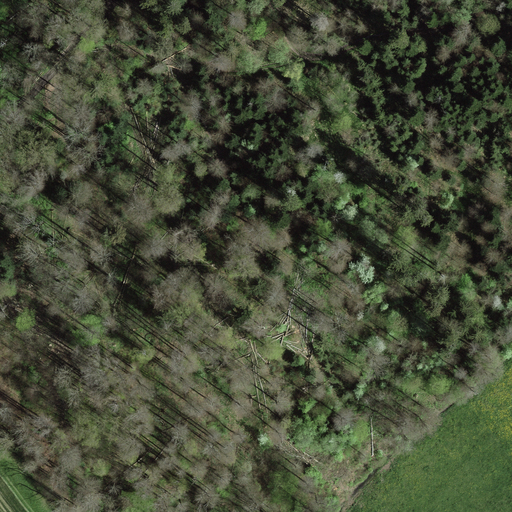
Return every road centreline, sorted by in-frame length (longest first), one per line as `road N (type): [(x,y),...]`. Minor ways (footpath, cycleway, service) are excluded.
road 1 (track): [(511,9),(297,61),(121,54),(81,40)]
road 2 (track): [(81,40),(0,143)]
